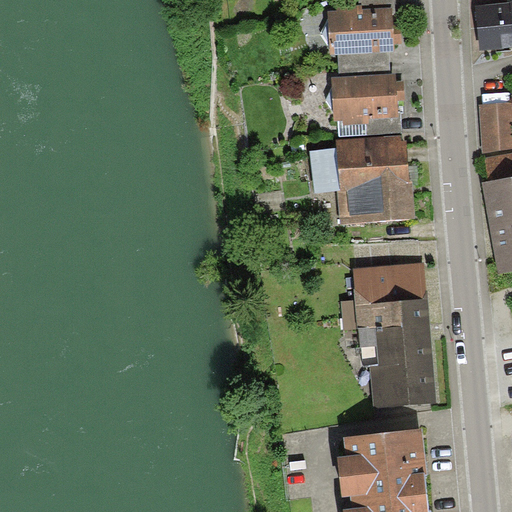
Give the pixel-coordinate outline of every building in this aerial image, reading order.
[(393,0),(360,0),(361,11),(361,15),(390,13),(390,16),(394,16),(393,0)] [(511,6),(481,10),(485,47),(511,43),(511,6)] [(339,15),(333,16),(323,34),(331,45),(340,51),(387,49),(392,49),(391,42),(397,42),(396,26),(391,27),(390,16),(390,13),(361,15),(361,11),(339,11),(339,15)] [(387,49),(340,51),(342,81),(390,78),(387,49)] [(390,78),(342,81),(336,84),(327,103),(347,120),(367,119),(366,115),(395,113),(394,97),(399,98),(398,84),(392,84),(391,78),(390,78)] [(511,105),(483,107),(486,150),(511,148),(511,105)] [(366,115),(367,119),(368,134),(401,132),(400,113),(395,113),(366,115)] [(405,146),(313,152),(315,189),(352,187),(352,199),(370,198),(369,188),(408,185),(405,146)] [(511,157),(487,161),(491,184),(511,180),(511,157)] [(511,268),(511,180),(491,184),(506,270),(511,268)] [(410,220),(408,185),(369,188),(370,198),(352,199),(354,223),(410,220)] [(421,269),(356,275),(359,305),(423,299),(421,269)] [(375,358),(385,357),(389,405),(432,401),(426,337),(427,337),(423,299),(359,305),(362,328),(363,345),(364,366),(376,365),(375,358)] [(362,328),(348,329),(349,346),(363,345),(362,328)] [(419,432),(349,440),(357,502),(427,493),(419,432)] [(428,511),(427,493),(357,502),(358,511),(428,511)]
